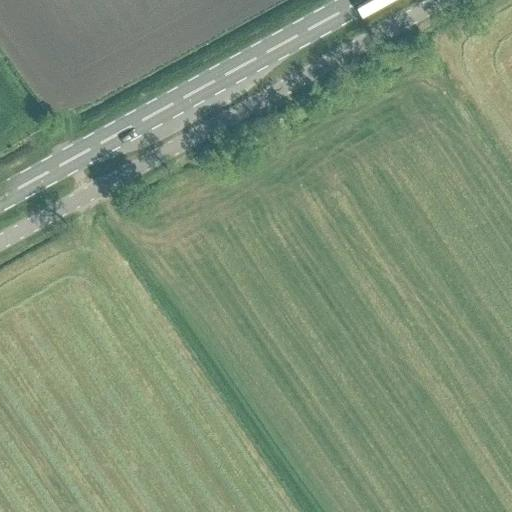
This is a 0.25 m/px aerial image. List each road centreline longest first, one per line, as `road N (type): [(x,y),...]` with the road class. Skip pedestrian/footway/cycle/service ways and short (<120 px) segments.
road 1 (unclassified): [(0,240),(440,0)]
road 2 (primary): [(359,0),(0,197)]
